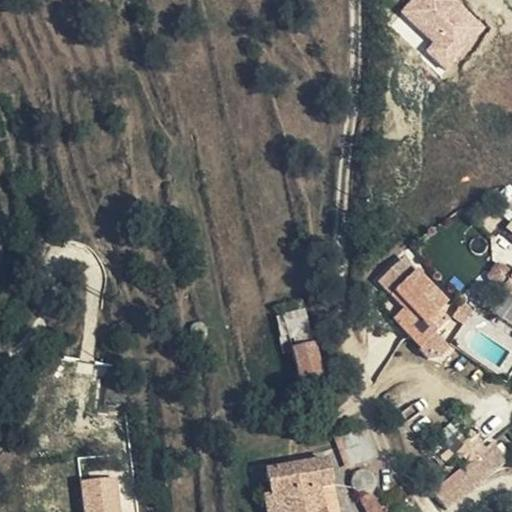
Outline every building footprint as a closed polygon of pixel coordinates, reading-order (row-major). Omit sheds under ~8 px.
[(412,0),(401,13),(434,44),(428,51),(449,70),(490,27),(460,0),(412,0)] [(444,302),(401,254),(376,277),(405,309),(402,312),(415,326),(425,337),(446,319),(437,309),(444,302)] [(495,268),(487,281),(502,291),(511,276),(511,274),(500,267),(495,268)] [(511,276),(502,291),(511,297),(511,276)] [(451,315),(462,323),(470,311),(469,310),(459,304),(451,315)] [(415,326),(402,312),(394,319),(408,334),(415,326)] [(293,352),(313,345),(309,329),(305,313),(277,321),(283,357),(293,354),(293,352)] [(425,337),(415,326),(408,334),(418,344),(425,337)] [(304,387),(323,381),(313,345),(293,352),(293,354),(302,388),(304,387)] [(380,459),(367,425),(340,435),(353,468),(380,459)] [(511,452),(511,430),(507,425),(495,435),(511,452)] [(480,447),(475,443),(468,435),(459,444),(470,456),(480,447)] [(438,497),(449,510),(504,462),(494,450),(472,468),(473,470),(438,497)] [(449,468),(456,476),(465,468),(462,464),(458,461),(449,468)] [(267,474),(273,500),(320,490),(332,487),(326,462),(267,474)] [(374,494),(376,492),(377,487),(377,481),(376,478),(373,474),(367,472),(362,472),(359,473),(356,476),(352,482),(353,489),(354,491),(358,495),(362,497),(366,498),(374,494)] [(118,511),(115,481),(80,485),(83,511),(118,511)] [(320,490),(324,511),(336,511),(332,487),(320,490)] [(324,511),(320,490),(273,500),(266,501),(267,511),(324,511)] [(383,506),(376,492),(374,494),(366,498),(362,500),(367,511),(392,511),(388,503),(383,506)]
